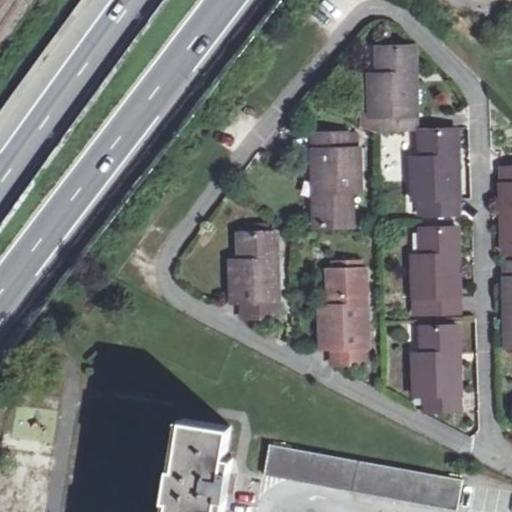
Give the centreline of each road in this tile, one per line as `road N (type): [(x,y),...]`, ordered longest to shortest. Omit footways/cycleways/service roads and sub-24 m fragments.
road 1 (trunk): [(0,296),(227,0)]
road 2 (trunk): [(133,0),(0,183)]
